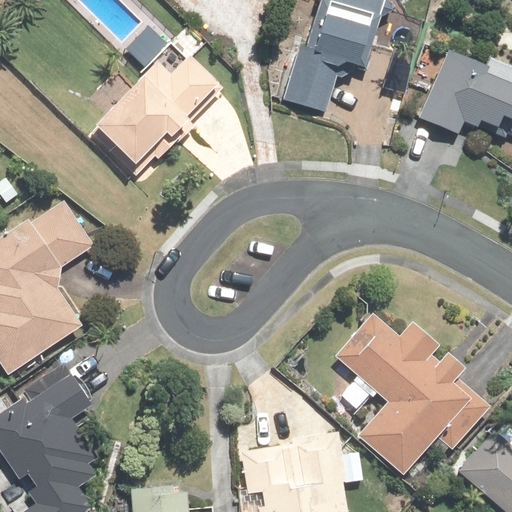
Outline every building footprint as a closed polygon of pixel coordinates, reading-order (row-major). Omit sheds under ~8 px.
[(396,0),(318,0),(305,48),(300,47),(284,101),(326,113),(341,61),(365,68),(382,9),(393,12),(396,0)] [(486,63),(446,47),(418,116),(460,134),(466,120),(511,139),(511,65),(489,56),(486,63)] [(172,72),(160,60),(95,125),(134,164),(165,133),(172,141),(192,121),(188,116),(218,86),(188,56),(172,72)] [(7,175),(0,180),(0,196),(8,206),(22,195),(7,175)] [(0,368),(6,378),(83,327),(58,289),(62,267),(94,246),(64,198),(0,238),(0,368)] [(378,313),(336,358),(388,406),(360,436),(402,476),(440,435),(456,450),(495,409),(460,377),(467,369),(450,353),(440,364),(430,354),(440,344),(416,321),(402,335),(378,313)] [(21,511),(84,511),(94,505),(81,486),(97,475),(89,462),(99,455),(72,416),(91,403),(63,362),(0,405),(0,453),(34,503),(21,511)] [(511,511),(511,438),(497,426),(458,471),(505,511),(511,511)] [(349,511),(345,483),(364,480),(360,452),(343,455),(340,431),(292,438),(293,443),(241,451),(247,490),(241,491),(243,511),(349,511)] [(188,483),(130,488),(132,511),(214,511),(214,506),(190,508),(188,483)]
